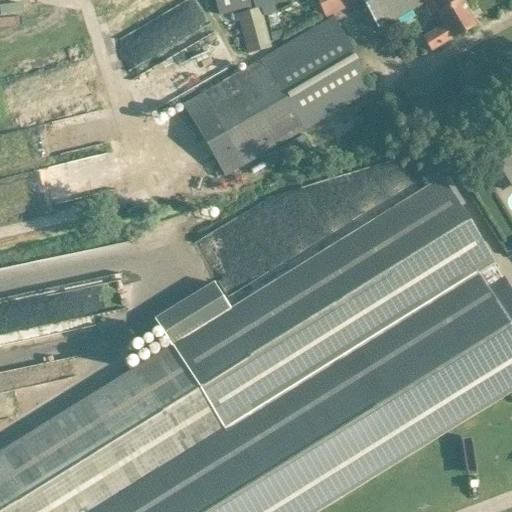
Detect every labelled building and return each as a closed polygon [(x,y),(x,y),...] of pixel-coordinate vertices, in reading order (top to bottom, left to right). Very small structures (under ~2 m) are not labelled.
[(214,0),(217,12),(218,16),(261,4),(263,11),(274,8),(271,0),(214,0)] [(377,30),(394,19),(426,0),(430,0),(438,13),(437,14),(443,24),(422,36),(431,51),(474,25),(459,0),(458,0),(458,1),(457,0),(316,0),(325,19),(360,1),(377,30)] [(114,36),(126,65),(207,33),(195,3),(114,36)] [(236,14),(246,54),(271,48),(260,8),(236,14)] [(375,90),(332,16),(182,104),(224,177),(375,90)] [(280,32),(268,35),(270,44),(282,41),(280,32)] [(415,118),(442,106),(461,98),(448,69),(402,90),(415,118)] [(438,140),(421,149),(432,172),(450,163),(438,140)] [(511,157),(504,145),(474,163),(487,183),(493,179),(511,168),(511,167),(511,157)] [(511,297),(438,179),(228,309),(213,284),(171,310),(170,310),(153,320),(169,346),(0,451),(0,511),(317,511),(511,391),(511,297)] [(111,250),(0,269),(0,336),(72,323),(70,309),(73,308),(70,293),(98,288),(93,256),(112,253),(111,250)]
